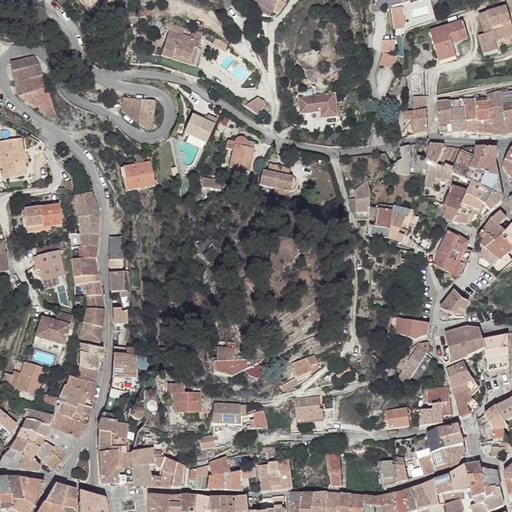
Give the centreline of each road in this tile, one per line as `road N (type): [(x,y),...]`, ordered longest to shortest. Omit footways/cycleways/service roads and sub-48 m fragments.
road 1 (tertiary): [(119,77),(157,84),(169,100),(168,128),(141,138),(75,91),(42,50),(10,51),(3,65),(8,93),(84,149),(107,192),(109,333),(91,426)]
road 2 (residential): [(294,394),(352,341),(355,267),(335,152)]
road 3 (unclassified): [(335,152),(267,136),(188,85),(151,73),(119,77)]
road 4 (residential): [(454,422),(409,433),(253,442)]
road 5 (residential): [(112,497),(283,493)]
road 6 (unclassified): [(501,144),(416,142),(335,152)]
road 7 (residential): [(434,331),(396,354),(386,375),(334,392),(294,394)]
road 8 (unknown): [(511,52),(438,69),(433,142)]
road 9 (unknown): [(267,136),(275,36),(291,0)]
road 10 (unknown): [(65,136),(56,147),(56,186),(10,194),(4,210)]
